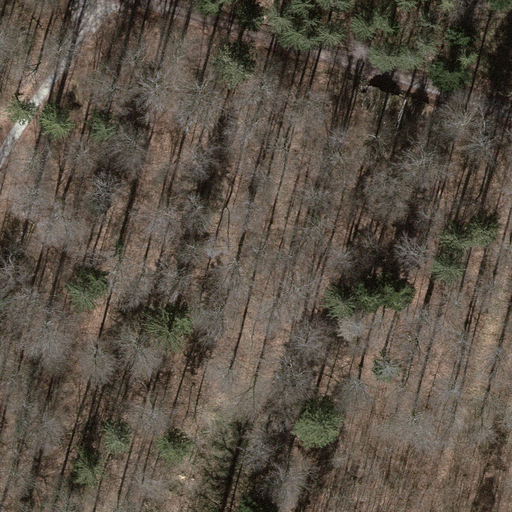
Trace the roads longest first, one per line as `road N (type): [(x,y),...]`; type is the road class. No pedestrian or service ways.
road 1 (track): [(511,102),(157,0)]
road 2 (track): [(110,0),(0,167)]
